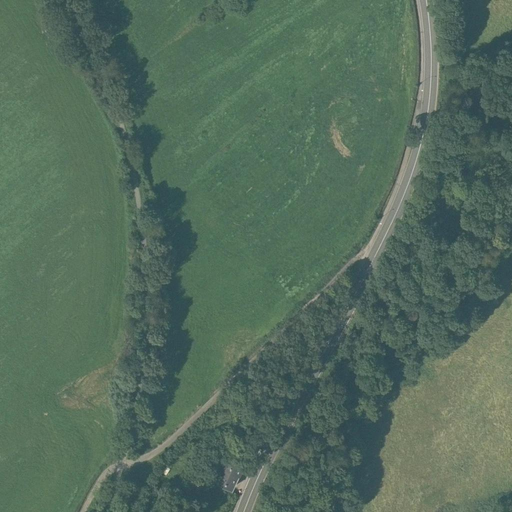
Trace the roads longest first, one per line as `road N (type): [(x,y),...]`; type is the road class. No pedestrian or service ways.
road 1 (secondary): [(422,0),(433,66),(416,175),(263,459),(245,511)]
road 2 (track): [(384,233),(173,438),(120,468)]
